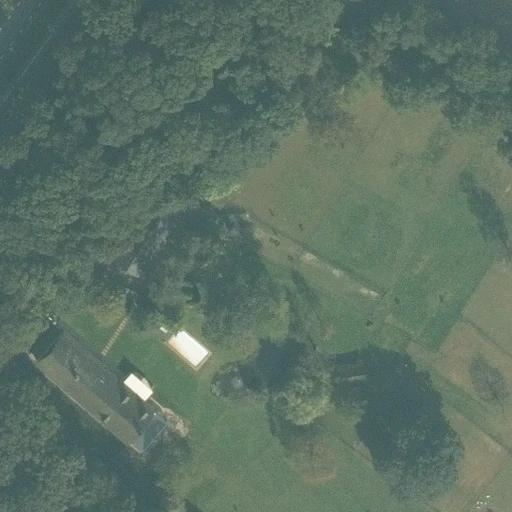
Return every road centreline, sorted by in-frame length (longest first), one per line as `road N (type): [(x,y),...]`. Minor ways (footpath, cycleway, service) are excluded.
road 1 (track): [(511,83),(360,0)]
road 2 (track): [(112,511),(0,387)]
